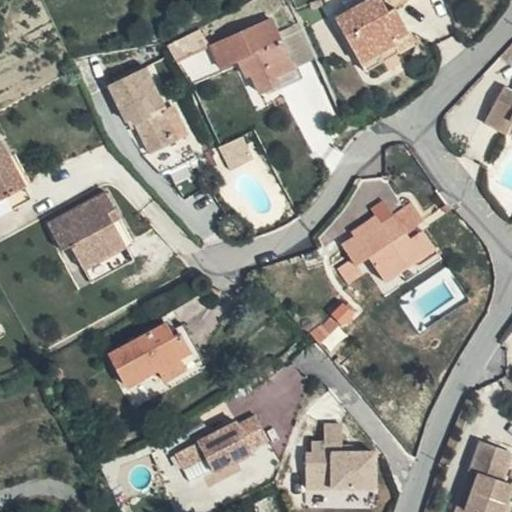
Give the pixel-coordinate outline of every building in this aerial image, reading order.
[(333,26),(357,69),(387,54),(384,50),(405,38),(391,13),(383,17),(378,8),(375,3),(333,26)] [(386,3),(378,8),(383,17),(391,13),(386,3)] [(256,98),(277,89),(274,81),(291,74),(278,44),(268,21),(208,48),(217,70),(233,63),(241,80),(247,77),(256,98)] [(304,23),(275,38),(278,44),(291,74),(311,64),(310,60),(304,23)] [(387,54),(357,69),(363,79),(412,51),(405,38),(384,50),(387,54)] [(174,146),(175,141),(162,117),(166,114),(148,80),(133,88),(126,78),(105,90),(125,126),(131,122),(149,156),(154,153),(165,171),(183,163),(174,146)] [(511,106),(511,97),(501,91),(481,122),(497,132),(511,106)] [(162,117),(175,141),(185,136),(172,112),(166,114),(162,117)] [(246,132),(221,144),(232,166),(257,154),(246,132)] [(0,214),(34,194),(1,137),(0,137),(0,214)] [(138,257),(116,219),(110,209),(118,205),(108,189),(49,223),(65,250),(74,245),(95,282),(138,257)] [(354,235),(342,242),(351,257),(357,254),(364,249),(386,279),(418,259),(435,248),(423,230),(418,233),(414,227),(425,220),(413,201),(394,214),(381,222),(376,215),(351,230),(354,235)] [(373,209),(376,215),(381,222),(394,214),(385,201),(373,209)] [(110,209),(116,219),(124,214),(118,205),(110,209)] [(438,254),(435,248),(418,259),(422,265),(438,254)] [(351,257),(348,252),(336,261),(347,277),(359,270),(351,257)] [(342,301),(332,311),(337,315),(342,323),(353,312),(342,301)] [(337,315),(332,311),(320,323),(325,328),(337,315)] [(152,382),(178,367),(173,359),(181,355),(172,337),(165,342),(161,333),(160,333),(154,325),(101,356),(119,387),(148,372),(152,382)] [(173,359),(178,367),(192,360),(173,326),(166,329),(161,333),(165,342),(172,337),(181,355),(173,359)] [(173,457),(181,472),(204,460),(212,475),(251,454),(249,450),(266,440),(254,418),(245,422),(244,419),(173,457)] [(344,421),(327,422),(327,439),(314,439),(314,448),(307,448),(308,486),(355,485),(354,478),(376,478),(376,450),(345,450),(344,421)] [(511,457),(511,451),(483,440),(471,470),(482,474),(468,509),(458,505),(456,510),(460,511),(503,511),(511,489),(511,484),(503,481),(511,457)] [(482,474),(471,470),(458,505),(468,509),(482,474)]
